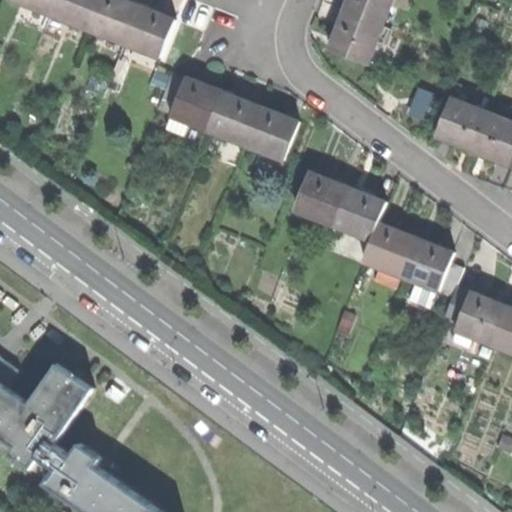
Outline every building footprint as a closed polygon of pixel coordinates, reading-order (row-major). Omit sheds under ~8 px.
[(13,0),(50,14),(55,0),(13,0)] [(55,0),(50,14),(88,29),(99,0),(55,0)] [(125,0),(99,0),(88,29),(125,43),(140,5),(125,0)] [(353,0),(348,13),(385,27),(395,0),(353,0)] [(160,13),(140,5),(125,43),(165,58),(179,21),(160,13)] [(334,50),(371,64),(385,27),(348,13),(341,32),(334,50)] [(158,107),(173,113),(188,77),(172,71),(158,107)] [(204,84),(188,77),(173,113),(195,122),(210,128),(225,92),(204,84)] [(428,118),(441,94),(425,86),(413,110),(428,118)] [(243,99),(225,92),(210,128),(250,144),(264,107),(243,99)] [(456,143),(475,150),(490,113),(453,99),(439,136),(456,143)] [(284,115),(264,107),(250,144),(287,158),(301,122),(284,115)] [(189,136),(195,122),(173,113),(168,128),(189,136)] [(494,157),(511,164),(511,121),(490,113),(475,150),(494,157)] [(332,182),(313,175),(299,211),(336,225),(350,189),(332,182)] [(369,197),(350,189),(336,225),(373,240),(380,223),(387,204),(369,197)] [(399,231),(380,223),(373,240),(365,260),(403,275),(418,238),(399,231)] [(436,245),(418,238),(403,275),(418,281),(443,291),(457,254),(436,245)] [(435,310),(443,291),(418,281),(411,300),(435,310)] [(491,300),(472,293),(458,330),(496,345),(510,308),(491,300)] [(511,308),(510,308),(496,345),(511,351),(511,308)] [(0,432),(18,445),(12,453),(34,468),(42,456),(58,467),(47,483),(89,511),(163,511),(97,467),(104,458),(81,442),(73,454),(56,442),(93,387),(82,379),(85,374),(77,369),(74,373),(59,362),(30,404),(6,387),(18,370),(1,358),(0,359),(0,432)]
